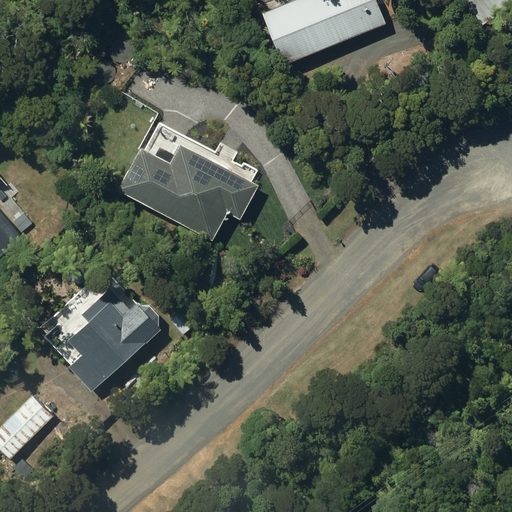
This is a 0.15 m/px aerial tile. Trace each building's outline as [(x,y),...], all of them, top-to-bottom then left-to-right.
[(300,0),(259,16),(279,65),(381,25),(370,0),(300,0)] [(511,0),(460,0),(479,27),(511,4),(511,0)] [(137,150),(115,192),(209,241),(224,213),(238,221),(255,188),(177,147),(167,166),(137,150)] [(0,254),(18,239),(0,218),(0,254)] [(90,394),(159,330),(135,305),(120,318),(107,304),(66,342),(79,357),(67,369),(90,394)] [(52,416),(32,396),(0,428),(0,452),(8,460),(52,416)]
